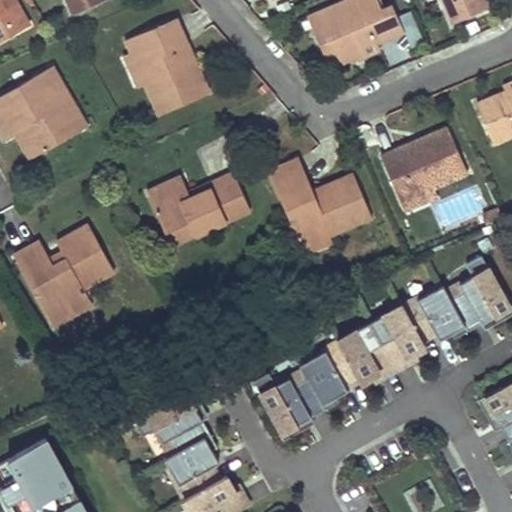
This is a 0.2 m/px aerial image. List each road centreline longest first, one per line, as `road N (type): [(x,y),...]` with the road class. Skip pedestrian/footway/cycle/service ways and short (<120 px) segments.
road 1 (residential): [(511,45),(354,110),(322,115),(210,0)]
road 2 (residential): [(437,391),(333,448),(312,469)]
road 3 (residential): [(502,511),(437,391)]
